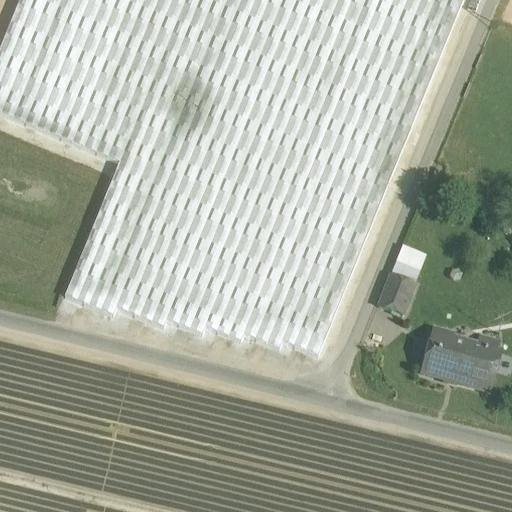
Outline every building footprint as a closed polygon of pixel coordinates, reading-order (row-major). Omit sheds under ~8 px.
[(20,0),(0,51),(0,117),(119,166),(65,300),(113,320),(116,312),(163,331),(166,324),(202,338),(205,331),(240,346),(243,338),(279,353),(282,345),(318,360),(464,0),(20,0)] [(414,288),(390,279),(378,309),(402,319),(414,288)] [(469,348),(433,338),(423,375),(459,385),(469,348)] [(498,346),(479,340),(476,350),(495,355),(498,346)] [(476,350),(469,348),(459,385),(488,393),(498,357),(495,355),(476,350)]
